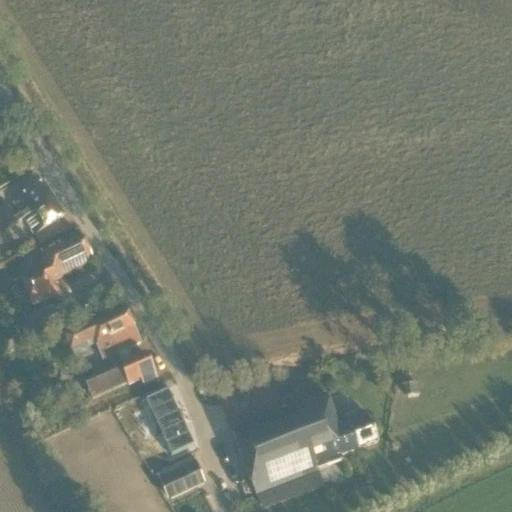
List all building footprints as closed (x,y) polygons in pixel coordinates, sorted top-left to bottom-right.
[(0,227),(4,233),(17,224),(23,221),(33,237),(63,219),(42,186),(13,204),(19,215),(13,218),(9,211),(0,216),(0,227)] [(39,253),(46,269),(19,281),(31,307),(59,295),(53,282),(93,264),(82,239),(59,249),(57,245),(39,253)] [(62,289),(72,305),(98,288),(87,272),(62,289)] [(140,345),(125,311),(90,327),(88,324),(63,335),(70,351),(92,342),(101,362),(140,345)] [(25,341),(53,327),(48,316),(19,330),(25,341)] [(139,380),(143,388),(157,382),(145,355),(83,383),(91,402),(139,380)] [(339,429),(326,396),(230,433),(256,499),(320,475),(319,472),(342,463),(340,457),(378,444),(367,416),(348,423),(349,425),(339,429)] [(155,476),(167,503),(204,488),(193,460),(155,476)]
